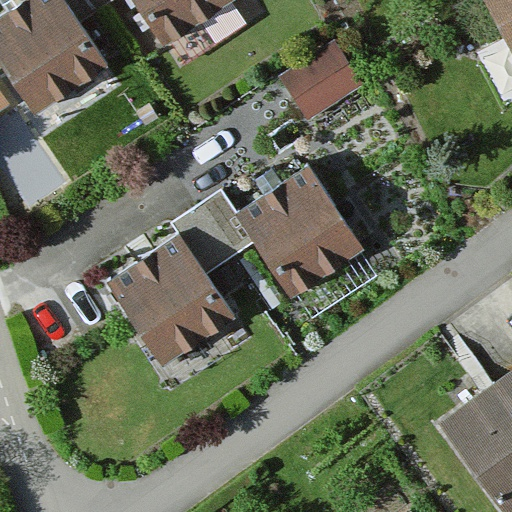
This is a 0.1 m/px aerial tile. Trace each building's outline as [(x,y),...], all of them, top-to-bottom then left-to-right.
[(80,28),(60,0),(28,0),(0,20),(0,64),(38,116),(108,65),(80,28)] [(118,0),(60,0),(80,28),(118,0)] [(137,0),(171,46),(234,0),(137,0)] [(511,0),(483,0),(511,53),(511,0)] [(363,88),(332,45),(277,85),(309,128),(363,88)] [(307,169),(239,218),(257,242),(297,297),(365,248),(307,169)] [(257,242),(239,218),(220,191),(169,228),(175,236),(206,279),(257,242)] [(206,279),(175,236),(105,287),(163,367),(233,316),(206,279)] [(511,511),(511,377),(439,431),(499,511),(511,511)]
